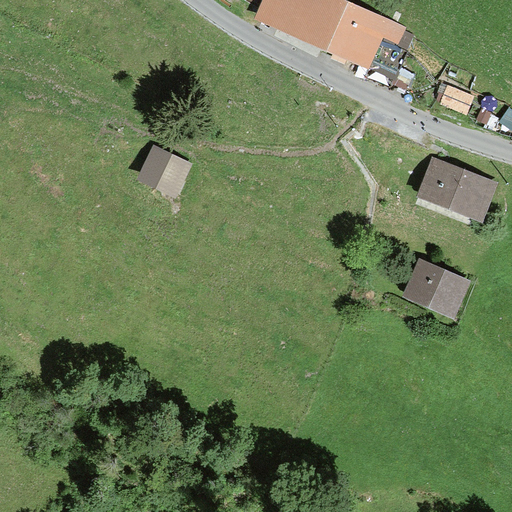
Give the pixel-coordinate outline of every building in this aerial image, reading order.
[(407,48),(412,36),(404,32),(405,29),(338,0),(263,0),(252,25),(368,75),(375,60),(384,64),(400,71),(407,55),(382,44),(383,42),(397,49),(399,44),(407,48)] [(475,98),(446,85),(437,106),(466,119),(475,98)] [(192,164),(152,147),(134,186),(174,204),(192,164)] [(497,185),(431,160),(415,204),(481,229),(497,185)] [(471,284),(418,262),(400,305),(454,326),(471,284)]
